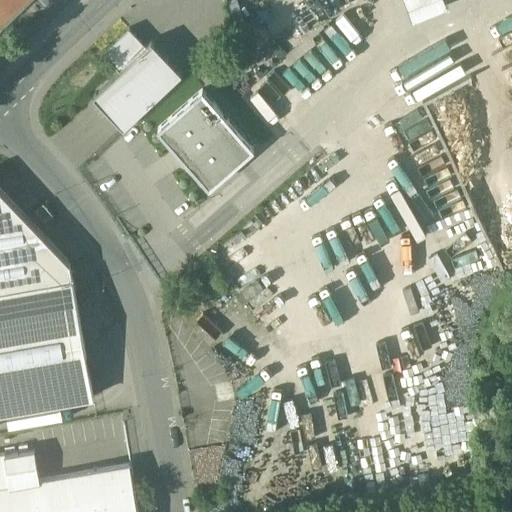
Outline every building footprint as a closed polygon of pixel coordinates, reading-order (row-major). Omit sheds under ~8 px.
[(445,0),(404,0),(413,21),(448,7),(445,0)] [(129,28),(103,53),(119,70),(146,45),(129,28)] [(119,70),(94,95),(124,127),(182,72),(152,40),(146,45),(119,70)] [(253,148),(203,90),(159,128),(210,186),(253,148)] [(394,110),(394,128),(427,127),(427,110),(394,110)] [(70,263),(0,189),(0,290),(72,278),(70,263)] [(53,216),(43,204),(35,210),(45,222),(53,216)] [(72,278),(0,290),(0,413),(93,397),(72,278)] [(5,455),(4,455),(9,485),(30,481),(40,479),(34,450),(5,455)] [(5,453),(0,453),(0,486),(9,485),(4,455),(5,455),(5,453)] [(40,479),(30,481),(35,510),(23,511),(137,511),(129,464),(40,479)] [(0,486),(0,511),(23,511),(35,510),(30,481),(0,486)]
